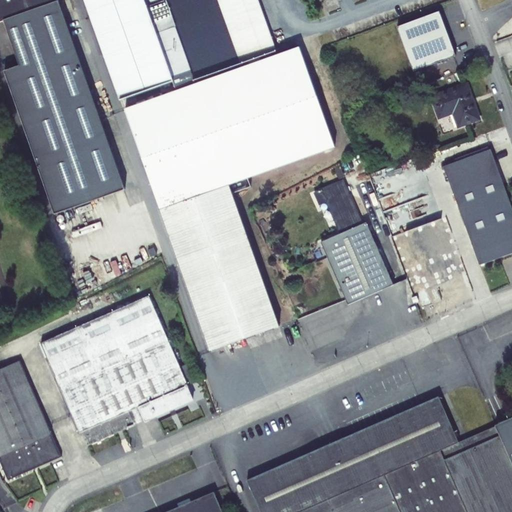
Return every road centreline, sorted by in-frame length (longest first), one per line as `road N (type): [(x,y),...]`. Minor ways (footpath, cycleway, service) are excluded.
road 1 (residential): [(511,299),(82,486),(52,511)]
road 2 (unknown): [(158,224),(88,246),(68,237),(0,54)]
road 3 (unknown): [(158,224),(76,0)]
road 4 (unknown): [(223,412),(158,224)]
road 5 (unclassified): [(511,119),(465,0)]
